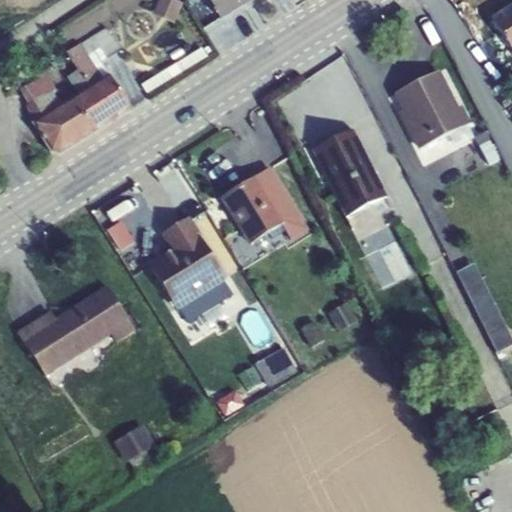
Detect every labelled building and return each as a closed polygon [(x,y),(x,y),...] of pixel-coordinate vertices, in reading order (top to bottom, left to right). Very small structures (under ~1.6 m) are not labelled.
[(177,0),(158,0),(153,15),(177,23),(184,2),(177,0)] [(208,0),(220,19),(252,0),(208,0)] [(511,3),(490,18),(511,52),(511,3)] [(107,28),(94,36),(101,48),(108,59),(121,51),(107,28)] [(68,53),(90,88),(109,76),(94,52),(101,48),(94,36),(68,53)] [(202,48),(144,85),(149,93),(208,56),(202,48)] [(14,78),(20,90),(47,75),(44,67),(35,72),(32,67),(14,78)] [(399,113),(418,149),(449,133),(456,147),(473,138),(475,137),(467,124),(471,122),(463,106),(459,108),(438,69),(394,92),(403,111),(399,113)] [(27,105),(33,123),(59,107),(52,93),(57,91),(47,75),(20,90),(29,104),(27,105)] [(90,88),(112,123),(134,110),(109,76),(90,88)] [(51,152),(61,156),(112,123),(90,88),(59,107),(33,123),(51,152)] [(313,150),(346,218),(387,197),(354,130),(313,150)] [(500,161),(485,132),(475,137),(473,138),(489,167),(500,161)] [(270,167),(219,197),(249,246),(282,225),(291,241),(309,231),(270,167)] [(189,218),(161,236),(170,250),(150,263),(187,324),(233,296),(224,281),(227,280),(189,218)] [(124,222),(113,227),(122,249),(133,244),(124,222)] [(511,338),(474,263),(456,273),(497,355),(511,346),(511,338)] [(17,334),(45,377),(112,335),(116,342),(135,331),(107,287),(55,319),(51,312),(17,334)] [(348,301),(300,329),(311,349),(359,321),(348,301)] [(285,346),(255,363),(269,388),(299,371),(285,346)] [(485,387),(472,394),(482,413),(495,407),(485,387)] [(143,425),(113,443),(126,464),(130,462),(139,476),(165,461),(143,425)]
